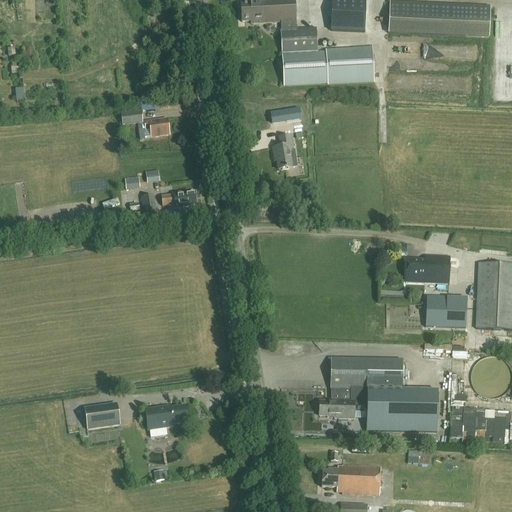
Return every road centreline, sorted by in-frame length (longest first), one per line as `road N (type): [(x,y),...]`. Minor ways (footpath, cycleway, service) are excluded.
road 1 (tertiary): [(276,511),(233,219)]
road 2 (tertiary): [(233,219),(200,0)]
road 3 (track): [(0,250),(158,227)]
